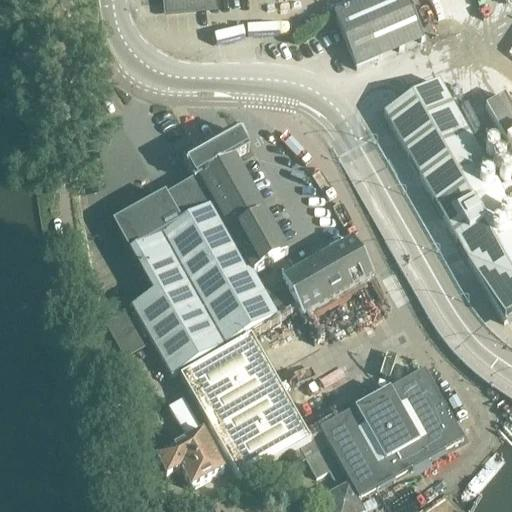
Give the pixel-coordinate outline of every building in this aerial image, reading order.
[(165,0),(167,13),(207,9),(206,0),(165,0)] [(466,24),(459,7),(476,0),(376,0),(333,18),(355,70),(466,24)] [(383,118),(445,226),(503,327),(511,322),(511,216),(438,87),(383,118)] [(511,128),(505,116),(485,126),(511,177),(511,128)] [(247,156),(236,136),(182,166),(192,183),(112,226),(151,297),(129,309),(168,381),(276,322),(251,279),(286,259),(233,164),(247,156)] [(352,248),(280,285),(302,323),(372,285),(352,248)] [(239,487),(309,447),(250,341),(179,381),(239,487)] [(357,504),(436,460),(462,445),(423,376),(318,435),(357,504)] [(221,475),(181,404),(168,412),(187,446),(156,464),(166,482),(180,475),(190,492),(221,475)] [(331,477),(339,493),(348,488),(321,441),(283,462),(290,474),(305,465),(316,486),(331,477)] [(321,503),(325,511),(359,511),(347,489),(321,503)]
